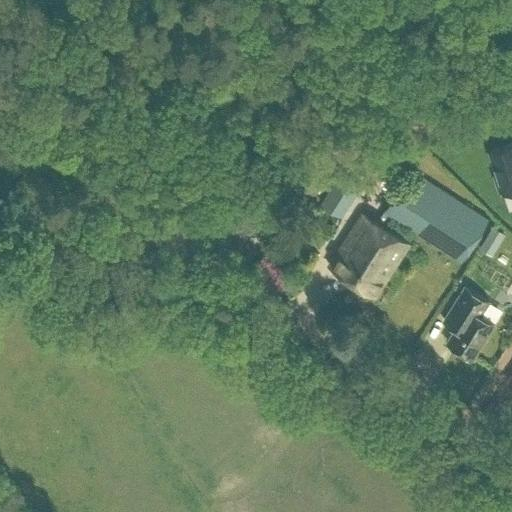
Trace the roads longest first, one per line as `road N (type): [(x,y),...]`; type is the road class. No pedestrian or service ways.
road 1 (residential): [(511,459),(155,225)]
road 2 (residential): [(155,225),(511,103)]
road 3 (residential): [(155,225),(58,150)]
